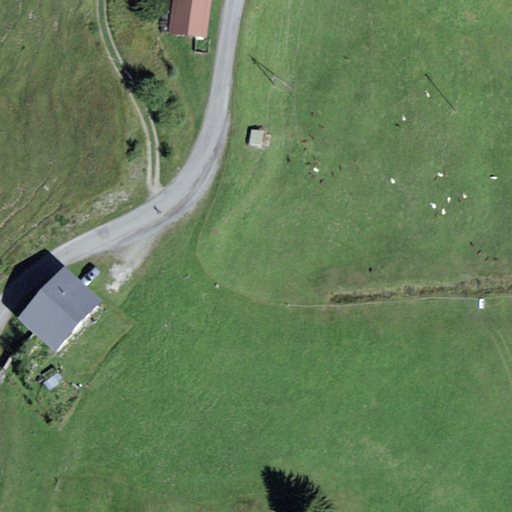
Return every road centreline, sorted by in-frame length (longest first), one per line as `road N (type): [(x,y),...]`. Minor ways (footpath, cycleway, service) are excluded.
road 1 (unclassified): [(0,328),(19,286),(151,224),(193,169),(220,115),(232,0)]
road 2 (track): [(151,224),(156,166),(94,0)]
